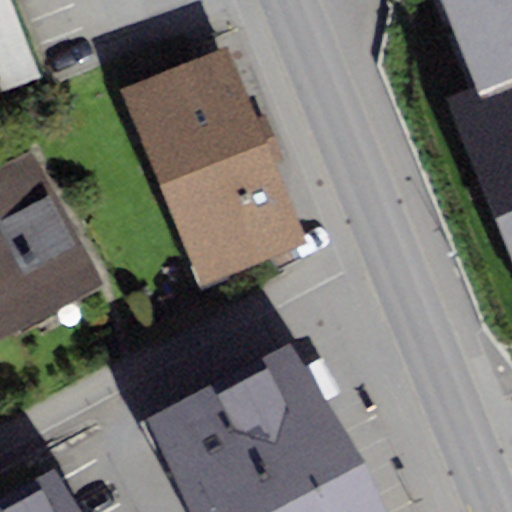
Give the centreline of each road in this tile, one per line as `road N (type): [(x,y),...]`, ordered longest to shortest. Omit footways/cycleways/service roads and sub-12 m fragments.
road 1 (residential): [(381,239),(0,440)]
road 2 (tertiary): [(492,511),(381,239)]
road 3 (tertiary): [(381,239),(287,0)]
